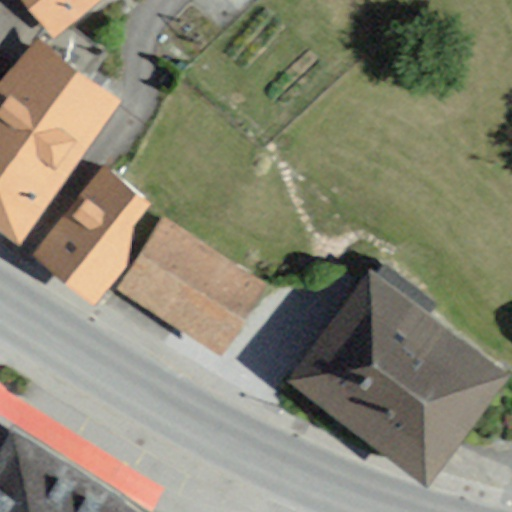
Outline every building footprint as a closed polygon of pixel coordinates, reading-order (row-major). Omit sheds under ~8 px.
[(22,0),(55,39),(103,0),(22,0)] [(113,108),(25,49),(0,86),(0,236),(18,248),(113,108)] [(27,267),(90,310),(153,220),(90,177),(27,267)] [(127,289),(223,351),(265,286),(169,224),(127,289)] [(433,488),(511,380),(511,372),(373,271),(290,384),(433,488)] [(0,442),(0,511),(141,511),(6,433),(0,442)]
